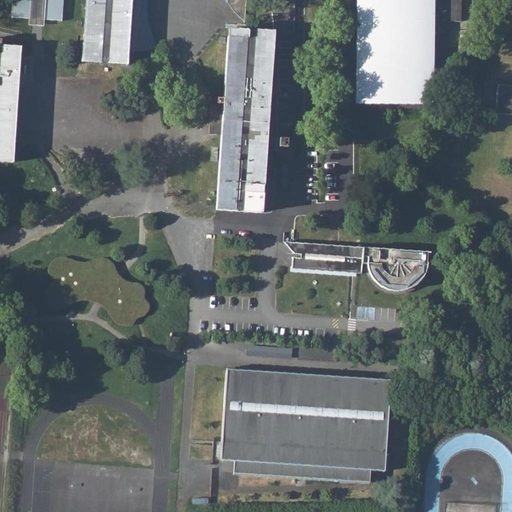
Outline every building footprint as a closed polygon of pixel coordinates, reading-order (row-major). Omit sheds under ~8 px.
[(32,0),(11,0),(11,18),(31,19),(32,0)] [(62,0),(42,0),(41,20),(61,21),(62,0)] [(85,0),(81,62),(126,65),(130,0),(85,0)] [(360,0),(359,103),(430,105),(431,41),(435,42),(444,36),(444,22),(462,22),(462,0),(360,0)] [(216,209),(261,212),(273,31),(228,29),(223,112),(218,112),(217,134),(221,134),(216,209)] [(0,161),(12,163),(20,48),(0,46),(0,161)] [(511,84),(498,83),(496,112),(511,113),(511,84)] [(278,156),(294,157),(295,140),(270,138),(274,147),(278,154),(278,156)] [(388,288),(398,290),(401,290),(413,285),(422,277),(427,267),(428,252),(283,242),(296,254),(302,254),(301,257),(294,257),(293,268),(362,273),(363,263),(368,264),(374,277),(380,284),(388,288)] [(75,296),(76,293),(77,293),(85,294),(95,293),(104,290),(108,294),(106,296),(107,299),(111,303),(113,306),(110,314),(111,317),(115,320),(120,320),(124,323),(127,324),(132,320),(133,316),(132,314),(136,312),(138,315),(140,314),(143,312),(146,309),(146,304),(141,297),(141,288),(136,284),(127,283),(120,280),(116,280),(112,283),(109,280),(112,274),(112,268),(109,263),(104,259),(96,259),(80,265),(77,263),(75,262),(72,264),(66,258),(60,257),(56,258),(51,261),(47,267),(47,271),(48,274),(54,276),(56,279),(55,281),(48,286),(46,290),(45,295),(46,300),(49,304),(52,307),(57,308),(61,307),(67,303),(71,297),(75,296)] [(392,384),(229,373),(223,464),(237,465),(236,475),(372,484),(373,474),(386,475),(392,384)]
